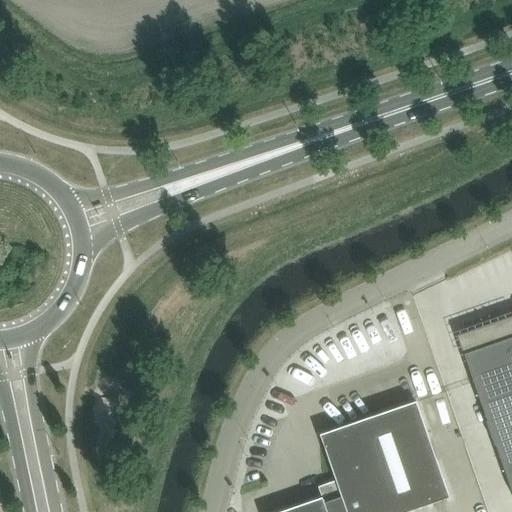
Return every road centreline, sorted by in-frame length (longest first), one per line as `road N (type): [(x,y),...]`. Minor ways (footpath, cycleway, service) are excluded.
road 1 (unclassified): [(214,511),(246,398),(277,346),(511,221)]
road 2 (unknown): [(263,511),(309,421),(401,389),(423,367),(394,278)]
road 3 (primary): [(239,168),(511,71)]
road 4 (primary): [(56,511),(26,337)]
road 5 (primary): [(82,244),(239,168)]
road 6 (primary): [(239,168),(160,179),(70,207)]
road 7 (primary): [(0,369),(33,511)]
